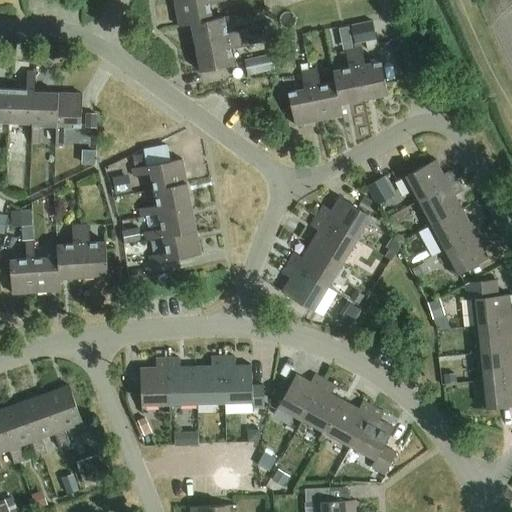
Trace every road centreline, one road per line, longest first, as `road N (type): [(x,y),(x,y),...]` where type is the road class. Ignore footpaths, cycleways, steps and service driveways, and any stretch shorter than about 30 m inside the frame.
road 1 (residential): [(475,489),(434,427),(368,369),(299,339),(238,329)]
road 2 (residential): [(291,194),(94,44)]
road 3 (residential): [(151,511),(89,340)]
road 4 (residential): [(424,124),(291,194)]
road 5 (residential): [(238,329),(89,340)]
road 6 (residential): [(511,236),(460,140),(424,124)]
road 7 (residential): [(291,194),(271,216),(252,261),(238,329)]
road 8 (residential): [(424,124),(381,0)]
